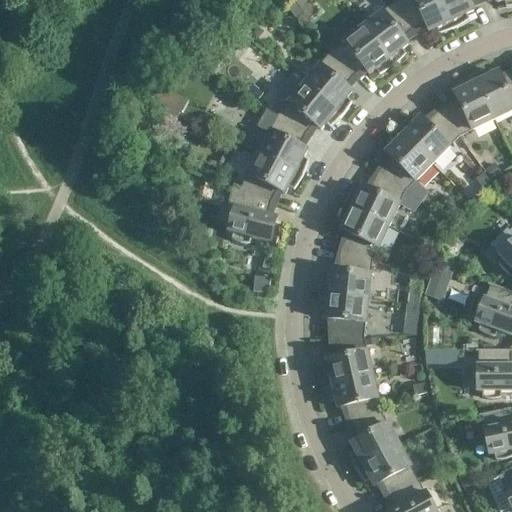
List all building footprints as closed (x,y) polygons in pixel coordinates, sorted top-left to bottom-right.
[(454,30),(439,0),(402,0),(395,3),(415,35),(416,35),(413,31),(425,25),(429,33),(436,30),(438,36),(442,35),(447,33),(452,31),(454,30)] [(483,4),(481,0),(439,0),(454,30),(458,28),(461,26),(464,25),(468,22),(466,16),(473,13),(469,5),(478,0),(480,0),(482,4),(483,4)] [(511,0),(481,0),(483,4),(483,3),(482,0),(495,0),(497,5),(504,3),(505,9),(511,8),(511,0)] [(293,2),(287,7),(295,18),(302,13),(293,2)] [(415,35),(395,3),(382,14),(381,14),(362,28),(393,68),(396,65),(399,62),(403,59),(405,56),(402,51),(407,47),(402,40),(412,31),(415,36),(415,35)] [(253,26),(247,35),(254,41),(259,35),(259,31),(253,26)] [(393,68),(362,28),(343,43),(344,43),(330,54),(356,81),(357,81),(353,77),(364,69),(369,76),(375,72),(379,77),(381,75),(386,73),(390,70),(393,68)] [(237,32),(202,50),(207,59),(241,41),(237,32)] [(356,81),(330,54),(319,68),(318,67),(303,86),(342,118),(344,114),(347,111),(348,108),(351,104),(346,100),(351,94),(344,88),(352,78),(356,82),(356,81)] [(511,76),(501,82),(497,73),(490,77),(488,71),(484,72),(479,74),(476,75),(472,77),(494,122),(511,112),(511,76)] [(494,122),(472,77),(466,80),(462,83),(458,86),(460,91),(454,95),(458,103),(440,111),(439,109),(438,110),(459,138),(472,132),(494,122)] [(139,84),(139,85),(142,94),(159,103),(165,91),(145,81),(139,84)] [(342,118),(303,86),(288,104),(288,105),(277,118),(309,139),(309,138),(305,136),(313,125),(320,131),(325,126),(330,129),(333,127),(336,124),(338,122),(342,118)] [(167,108),(162,119),(173,125),(178,114),(167,108)] [(459,138),(438,110),(439,112),(426,126),(419,119),(414,125),(410,120),(407,122),(402,126),(400,128),(397,131),(432,166),(449,149),(459,138)] [(309,139),(277,118),(269,134),(269,133),(258,155),(302,177),(304,174),(306,170),(307,166),(308,162),(303,159),(306,153),(298,148),(304,137),(308,139),(309,139)] [(432,166),(397,131),(394,134),(391,137),(389,140),(386,144),(390,148),(385,154),(392,160),(378,174),(376,172),(376,173),(405,193),(415,183),(432,166)] [(302,177),(258,155),(247,176),(239,192),(275,205),(270,203),(276,191),(285,195),(288,189),(293,192),(296,188),(298,185),(300,182),(302,177)] [(494,165),(486,171),(492,180),(501,174),(494,165)] [(405,193),(376,173),(375,173),(377,175),(369,192),(361,188),(358,195),(352,192),(350,196),(347,200),(345,204),(344,207),(388,228),(399,207),(398,206),(405,193)] [(478,177),(477,181),(482,188),(490,182),(484,173),(478,177)] [(270,204),(275,206),(275,205),(239,192),(232,189),(227,209),(234,211),(228,234),(232,235),(231,241),(232,242),(235,243),(237,244),(240,245),(244,246),(246,246),(249,246),(251,240),(275,246),(277,243),(278,240),(279,237),(279,235),(279,233),(280,231),(280,228),(274,226),(275,219),(267,217),(270,204)] [(388,228),(344,207),(342,210),(340,214),(339,218),(338,223),(343,225),(340,232),(348,236),(340,253),(337,253),(371,263),(378,250),(388,228)] [(450,208),(443,217),(450,222),(457,213),(450,208)] [(511,227),(490,249),(499,258),(502,261),(497,265),(499,268),(500,269),(501,271),(503,273),(505,275),(506,276),(508,277),(510,279),(511,277),(511,227)] [(371,263),(337,253),(337,254),(340,255),(338,274),(328,273),(328,280),(322,279),(320,284),(320,287),(319,292),(318,296),(368,301),(370,277),(371,263)] [(271,282),(255,281),(253,294),(270,295),(271,282)] [(511,294),(487,285),(487,287),(489,288),(485,301),(484,301),(476,325),(480,327),(478,332),(480,334),(482,335),(485,336),(486,337),(488,337),(490,338),(493,338),(495,339),(497,333),(511,338),(511,294)] [(368,301),(318,296),(318,300),(318,303),(318,309),(318,313),(324,313),(323,321),(332,322),(330,341),(328,341),(328,342),(363,340),(365,325),(368,301)] [(418,307),(406,306),(404,321),(416,323),(418,307)] [(366,354),(363,340),(328,342),(330,342),(335,361),(326,363),(327,370),(321,371),(322,377),(322,380),(323,384),(324,388),(372,377),(367,354),(366,354)] [(428,367),(458,367),(458,353),(428,352),(428,367)] [(511,367),(510,368),(510,354),(511,353),(511,352),(475,352),(475,354),(478,354),(478,367),(477,367),(477,394),(482,394),(482,400),(484,400),(486,401),(490,401),(494,401),(497,401),(500,400),(500,394),(511,393),(511,367)] [(378,400),(372,377),(324,388),(325,393),(326,397),(328,401),(329,404),(335,403),(336,410),(345,408),(349,425),(347,426),(347,427),(380,414),(377,400),(378,400)] [(425,386),(413,388),(415,398),(426,395),(425,386)] [(511,409),(479,417),(479,418),(481,418),(484,431),(484,432),(489,457),(494,456),(495,462),(498,462),(501,462),(504,462),(508,460),(511,458),(511,409)] [(387,426),(380,414),(347,427),(350,426),(358,442),(350,446),(354,452),(348,455),(349,458),(351,463),(352,466),(355,471),(399,447),(387,426)] [(410,468),(399,447),(355,471),(357,475),(359,477),(362,482),(364,485),(369,482),(373,488),(381,484),(388,496),(385,498),(386,498),(417,481),(410,469),(410,468)] [(511,472),(496,480),(496,481),(499,480),(504,492),(504,493),(511,510),(511,472)] [(475,478),(464,480),(466,489),(477,487),(475,478)] [(424,494),(417,481),(386,498),(386,499),(388,497),(395,510),(390,511),(433,511),(424,494)]
